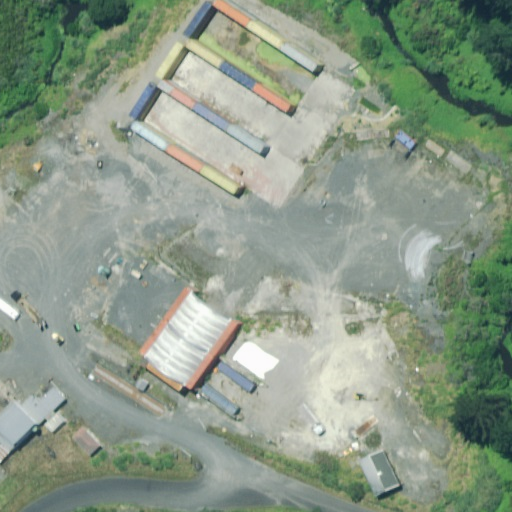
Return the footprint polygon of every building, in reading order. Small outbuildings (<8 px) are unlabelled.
[(187,38),(297,110),(325,67),(222,0),(218,7),(211,2),(187,38)] [(297,110),(187,38),(159,82),(268,153),(297,110)] [(268,153),(159,82),(136,116),(144,121),(138,129),(241,196),(268,153)] [(146,354),(151,358),(146,365),(186,393),(191,387),(199,392),(247,326),(194,288),(146,354)] [(0,438),(13,452),(21,445),(44,424),(68,401),(49,381),(25,404),(24,403),(1,424),(3,425),(0,427),(0,438)] [(0,421),(10,411),(0,401),(0,421)] [(67,422),(60,414),(48,425),(55,433),(67,422)] [(103,447),(87,429),(76,438),(93,457),(103,447)] [(12,454),(5,445),(0,449),(0,463),(0,464),(12,454)]
